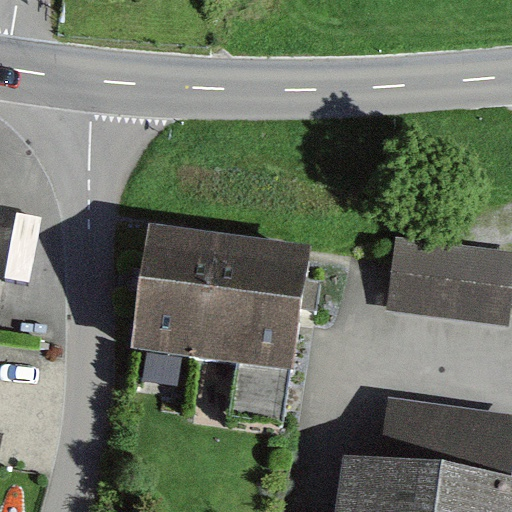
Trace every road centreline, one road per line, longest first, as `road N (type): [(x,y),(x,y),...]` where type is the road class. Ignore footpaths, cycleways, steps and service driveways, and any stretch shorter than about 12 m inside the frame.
road 1 (unclassified): [(98,84),(91,171),(95,365),(71,511)]
road 2 (tertiary): [(98,84),(337,91),(511,76)]
road 3 (unknown): [(511,362),(344,354)]
